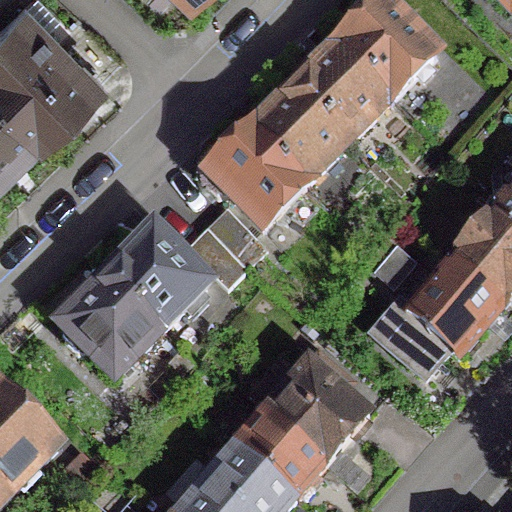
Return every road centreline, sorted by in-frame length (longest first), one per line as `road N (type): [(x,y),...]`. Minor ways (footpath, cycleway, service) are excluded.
road 1 (residential): [(186,102),(0,281)]
road 2 (residential): [(511,392),(396,511)]
road 3 (residential): [(77,0),(186,102)]
road 4 (residential): [(285,0),(186,102)]
